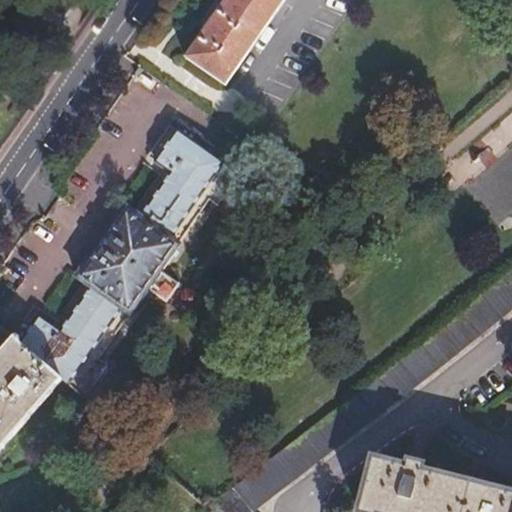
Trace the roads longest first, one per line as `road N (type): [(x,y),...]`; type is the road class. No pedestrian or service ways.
road 1 (unknown): [(132,6),(202,85),(225,92),(237,91),(306,0)]
road 2 (secondary): [(0,196),(137,0)]
